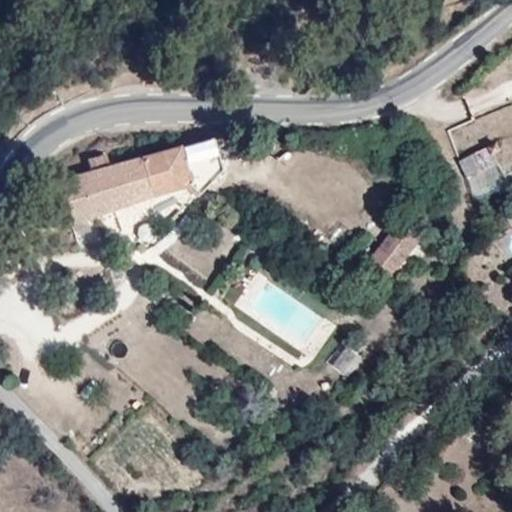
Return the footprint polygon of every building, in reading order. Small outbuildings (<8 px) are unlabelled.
[(205,129),(197,131),(201,179),(217,162),(205,129)] [(201,179),(197,131),(107,160),(104,150),(82,155),(85,166),(56,176),(68,216),(185,181),(189,192),(201,179)] [(459,158),(464,177),(491,169),(485,150),(459,158)] [(419,221),(397,204),(375,235),(397,250),(419,221)] [(349,377),(362,354),(343,344),(330,367),(349,377)]
